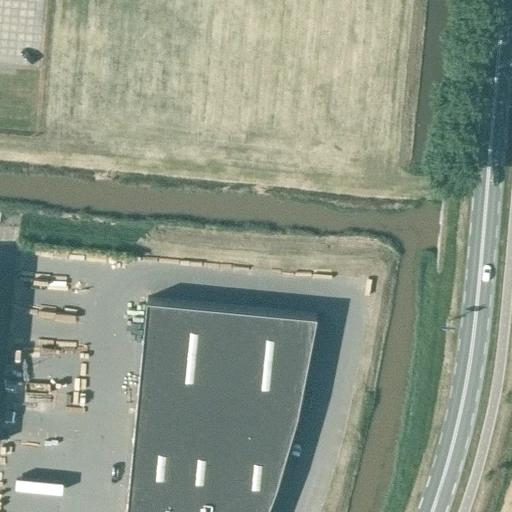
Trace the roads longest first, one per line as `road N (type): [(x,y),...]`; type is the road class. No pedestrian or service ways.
road 1 (primary): [(437,511),(452,470),(487,192)]
road 2 (primary): [(506,0),(487,192)]
